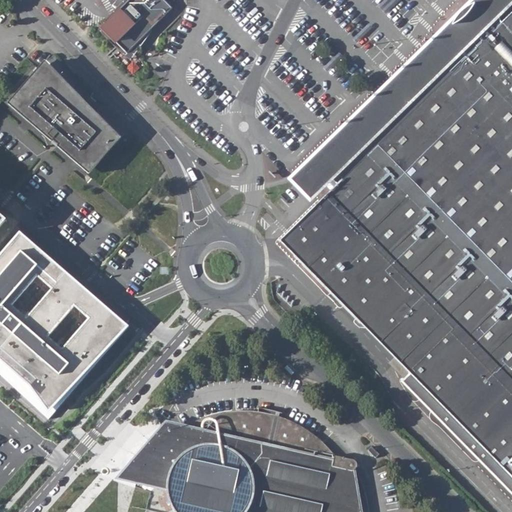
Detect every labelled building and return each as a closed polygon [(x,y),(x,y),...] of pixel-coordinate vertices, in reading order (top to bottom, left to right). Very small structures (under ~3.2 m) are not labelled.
[(128,0),(119,10),(109,20),(100,31),(115,47),(132,63),(157,27),(129,55),(104,30),(119,15),(121,13),(133,0),(128,0)] [(164,0),(133,0),(121,13),(119,15),(104,30),(129,55),(157,27),(173,12),(175,10),(164,0)] [(326,178),(451,56),(449,54),(445,56),(440,55),(438,50),(440,45),(437,42),(455,23),(459,16),(465,9),(471,4),(477,2),(479,0),(470,0),(432,37),(290,176),(309,195),(326,178)] [(511,12),(501,24),(495,13),(507,0),(479,0),(477,2),(471,4),(465,9),(459,16),(455,23),(437,42),(440,45),(438,50),(440,55),(445,56),(449,54),(451,56),(326,178),(328,180),(330,178),(337,184),(294,226),(293,256),(360,324),(376,321),(424,370),(407,387),(511,494),(511,12)] [(387,0),(379,8),(387,15),(401,2),(398,0),(387,0)] [(354,40),(358,44),(372,30),(368,26),(354,40)] [(326,67),(330,71),(344,58),(340,54),(326,67)] [(59,151),(92,179),(124,142),(48,64),(41,72),(36,68),(5,104),(54,146),(56,143),(62,148),(59,151)] [(0,371),(50,420),(130,329),(133,327),(6,221),(0,214),(0,371)] [(279,241),(293,256),(294,226),(279,241)] [(409,374),(401,382),(407,387),(424,370),(376,321),(360,324),(409,374)] [(127,469),(139,476),(135,487),(138,488),(151,493),(146,511),(358,511),(356,499),(350,481),(344,479),(347,470),(352,471),(354,471),(356,470),(356,469),(357,465),(356,462),(355,460),(344,458),(335,455),(330,449),(325,444),(318,438),(303,428),(280,416),(270,413),(258,411),(235,411),(220,413),(205,418),(203,419),(195,422),(192,423),(184,428),(180,431),(173,436),(160,447),(150,452),(142,458),(134,463),(127,469)]
